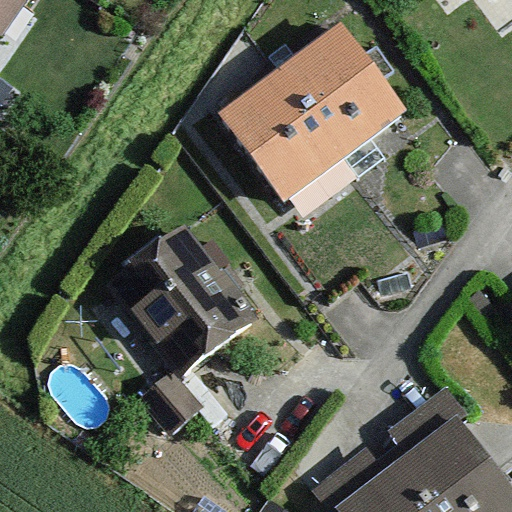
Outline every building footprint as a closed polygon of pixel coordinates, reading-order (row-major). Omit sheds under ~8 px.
[(0,0),(0,42),(28,0),(0,0)] [(466,0),(473,9),(485,0),(466,0)] [(332,31),(207,120),(274,213),(399,124),(332,31)] [(248,325),(179,234),(106,289),(176,381),(248,325)] [(176,381),(141,405),(167,442),(202,419),(176,381)] [(511,511),(511,501),(436,397),(311,487),(329,511),(511,511)]
